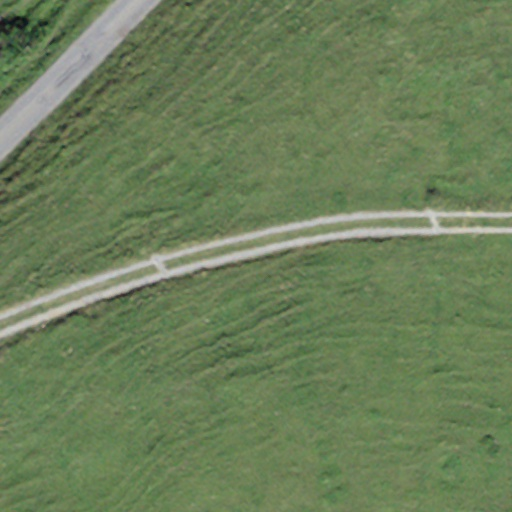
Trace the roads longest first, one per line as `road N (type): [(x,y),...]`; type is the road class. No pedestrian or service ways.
road 1 (track): [(0,326),(149,266),(351,221),(511,219)]
road 2 (unclassified): [(118,0),(0,118)]
